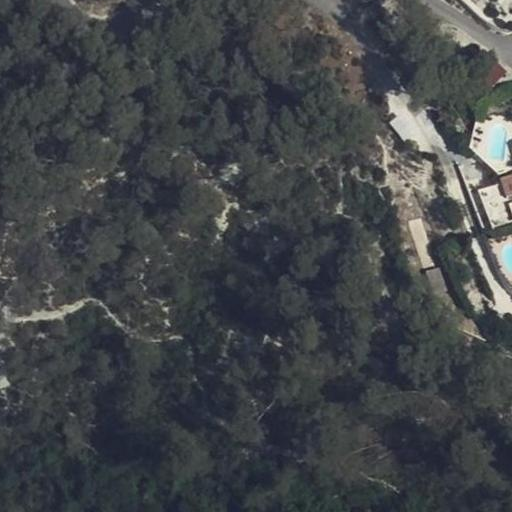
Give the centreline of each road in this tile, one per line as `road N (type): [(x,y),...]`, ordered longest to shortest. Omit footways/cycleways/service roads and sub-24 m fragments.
road 1 (unknown): [(355,0),(415,98),(446,132),(492,270),(511,305)]
road 2 (unclassified): [(140,0),(115,38),(70,52),(40,22),(43,0)]
